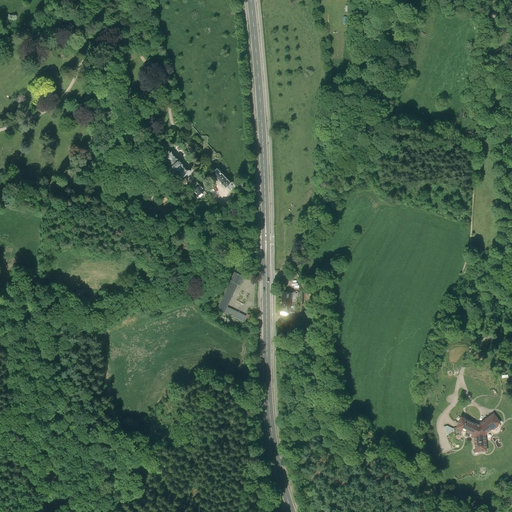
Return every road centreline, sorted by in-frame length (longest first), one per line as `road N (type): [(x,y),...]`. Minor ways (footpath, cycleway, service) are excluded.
road 1 (primary): [(290,511),(268,404),(250,0)]
road 2 (track): [(123,511),(92,458),(42,305),(11,285)]
road 3 (track): [(373,0),(349,177)]
road 4 (track): [(349,177),(304,258),(287,274),(266,273)]
